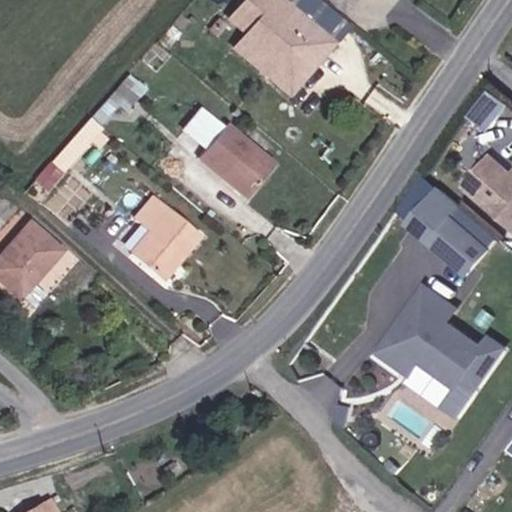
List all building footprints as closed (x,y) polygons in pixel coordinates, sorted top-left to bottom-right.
[(275,59),(261,75),(286,96),(307,72),(302,68),(311,56),(316,61),(331,43),(279,0),(245,0),(229,20),(246,34),(275,59)] [(232,51),(261,75),(275,59),(246,34),(232,51)] [(307,72),(316,61),(311,56),(302,68),(307,72)] [(111,101),(129,109),(138,86),(121,79),(111,101)] [(488,88),(472,118),(495,129),(510,99),(488,88)] [(200,103),(180,126),(199,143),(220,120),(200,103)] [(102,128),(89,117),(57,152),(71,163),(102,128)] [(223,126),(196,157),(245,198),(272,166),(223,126)] [(466,185),(511,226),(511,160),(499,149),(466,185)] [(440,182),(406,221),(469,277),(504,238),(440,182)] [(152,197),(132,221),(147,233),(129,254),(160,280),(197,235),(152,197)] [(31,285),(60,252),(28,224),(0,255),(0,282),(19,300),(20,298),(30,308),(42,295),(31,285)] [(423,287),(376,353),(399,370),(409,356),(417,361),(453,387),(460,379),(474,389),(502,348),(488,337),(480,348),(444,323),(437,317),(446,304),(423,287)] [(446,304),(437,317),(444,323),(454,309),(446,304)] [(409,356),(399,370),(407,375),(417,361),(409,356)]
